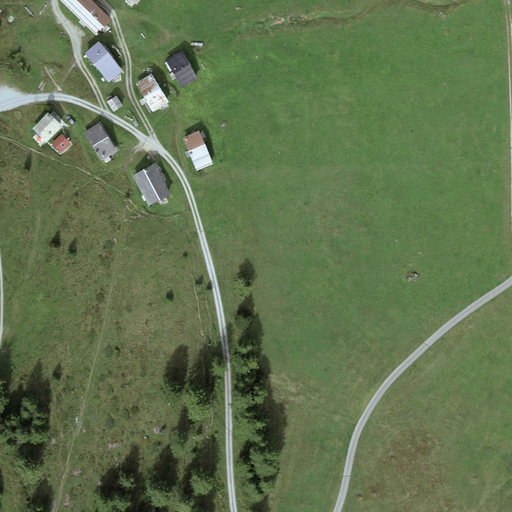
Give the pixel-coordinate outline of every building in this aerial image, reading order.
[(88,0),(62,0),(95,33),(108,20),(88,0)] [(98,44),(85,55),(109,84),(122,73),(98,44)] [(181,54),(168,62),(182,85),(196,77),(181,54)] [(151,77),(137,85),(152,109),(166,101),(151,77)] [(122,106),(116,97),(108,102),(114,111),(122,106)] [(49,115),(33,131),(45,144),(61,128),(49,115)] [(116,153),(99,125),(84,133),(101,162),(116,153)] [(200,134),(182,141),(194,170),(212,162),(200,134)] [(62,135),(51,145),(60,155),(71,145),(62,135)] [(156,166),(133,177),(149,208),(172,196),(156,166)]
